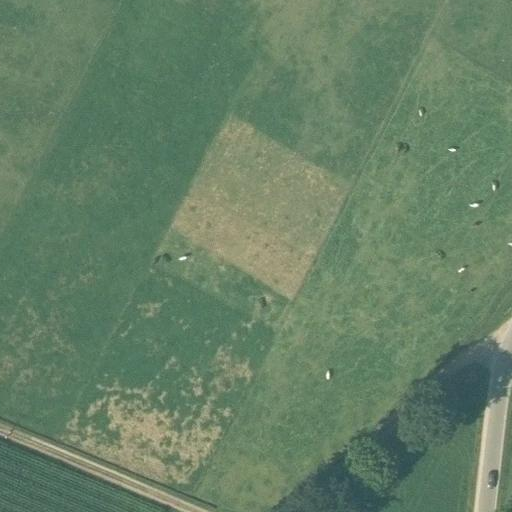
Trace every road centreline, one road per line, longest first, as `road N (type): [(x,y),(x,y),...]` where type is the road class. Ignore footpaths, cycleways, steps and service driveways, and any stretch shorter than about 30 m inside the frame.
road 1 (track): [(508,349),(475,353),(290,511)]
road 2 (tertiary): [(486,511),(511,344)]
